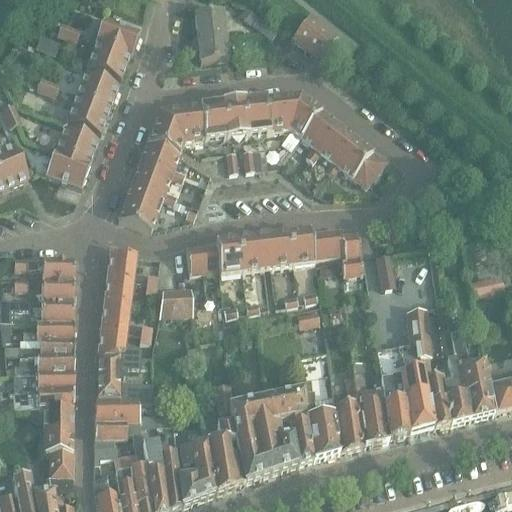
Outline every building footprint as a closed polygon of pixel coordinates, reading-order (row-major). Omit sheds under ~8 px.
[(237,19),(249,29),(256,21),(256,20),(245,10),(242,14),(237,19)] [(194,19),(196,44),(224,40),(221,16),(194,19)] [(295,38),(290,44),(317,65),(322,59),(338,38),(311,18),(295,38)] [(270,43),(276,36),(257,21),(251,28),(270,43)] [(96,47),(95,48),(129,61),(130,59),(131,60),(139,38),(103,24),(95,46),(96,47)] [(56,40),(65,44),(70,32),(61,28),(56,40)] [(70,32),(65,44),(75,48),(79,36),(70,32)] [(227,65),(224,40),(196,44),(199,68),(227,65)] [(39,41),(34,55),(54,62),(58,48),(39,41)] [(87,72),(117,83),(120,84),(129,61),(95,48),(87,72)] [(84,79),(75,103),(109,115),(117,92),(84,79)] [(36,95),(45,99),(50,87),(40,83),(36,95)] [(50,87),(45,99),(55,102),(59,90),(50,87)] [(158,118),(138,171),(118,226),(149,238),(162,205),(173,210),(174,206),(175,203),(164,199),(170,183),(181,188),(183,180),(172,176),(183,149),(290,136),(311,152),(304,162),(311,169),(319,158),(330,167),(323,177),(330,183),(338,173),(351,183),(365,193),(385,168),(371,157),(372,157),(299,100),(158,118)] [(66,126),(96,138),(100,139),(109,115),(75,103),(66,126)] [(12,109),(0,115),(5,124),(16,119),(12,109)] [(16,119),(5,124),(9,133),(20,128),(16,119)] [(64,134),(55,156),(89,169),(89,168),(97,146),(94,145),(64,134)] [(0,156),(0,184),(4,194),(27,183),(12,151),(0,156)] [(54,155),(45,180),(59,186),(81,194),(90,169),(89,168),(89,169),(55,156),(54,155)] [(259,156),(250,157),(251,165),(252,169),(260,168),(259,156)] [(244,163),(244,171),(252,170),(251,162),(244,163)] [(226,165),(227,173),(235,172),(234,164),(226,165)] [(173,210),(171,213),(181,217),(184,210),(174,206),(173,210)] [(192,226),(195,219),(187,216),(185,223),(192,226)] [(324,237),(310,239),(313,265),(327,263),(342,261),(343,261),(340,240),(340,239),(339,235),(324,237)] [(309,236),(287,239),(292,272),(313,270),(313,265),(309,239),(309,236)] [(356,238),(340,240),(343,261),(342,261),(343,266),(359,263),(356,238)] [(262,242),(266,275),(292,272),(287,239),(262,242)] [(237,245),(241,278),(266,275),(262,242),(237,245)] [(201,252),(204,278),(218,276),(219,281),(241,278),(237,245),(215,247),(215,250),(201,252)] [(188,280),(204,278),(201,252),(185,254),(188,280)] [(107,281),(132,284),(135,261),(109,258),(107,281)] [(381,295),(393,293),(393,292),(388,261),(375,263),(381,295)] [(343,266),(339,266),(342,282),(361,280),(359,263),(343,266)] [(15,265),(14,275),(28,276),(28,274),(41,274),(41,286),(74,287),(74,265),(41,265),(28,265),(15,265)] [(334,272),(320,274),(322,288),(336,286),(334,272)] [(146,280),(144,297),(155,299),(157,282),(146,280)] [(103,307),(129,311),(132,284),(107,281),(103,307)] [(485,284),(470,288),(473,303),(488,300),(485,284)] [(74,287),(41,286),(41,328),(73,329),(74,287)] [(27,297),(27,287),(14,287),(14,297),(27,297)] [(160,296),(157,324),(191,322),(189,294),(160,296)] [(314,298),(302,300),(303,309),(316,307),(314,298)] [(295,301),(283,303),(284,313),(297,310),(295,301)] [(487,303),(473,306),(476,317),(489,314),(487,303)] [(103,307),(100,334),(126,336),(129,311),(103,307)] [(27,317),(27,308),(14,308),(13,317),(27,317)] [(256,309),(244,311),(246,320),(258,318),(256,309)] [(235,312),(223,314),(224,324),(236,322),(235,312)] [(408,355),(396,356),(409,442),(428,436),(433,435),(422,362),(431,360),(426,315),(405,318),(408,355)] [(447,316),(436,317),(438,328),(448,327),(447,316)] [(316,317),(295,320),(298,334),(318,331),(316,317)] [(0,328),(0,332),(1,347),(9,347),(9,328),(0,328)] [(35,338),(22,338),(22,346),(73,347),(73,329),(41,328),(35,328),(35,338)] [(140,331),(138,347),(149,349),(151,332),(140,331)] [(97,362),(116,361),(115,358),(123,357),(126,336),(100,334),(97,362)] [(452,336),(450,337),(454,364),(456,363),(467,427),(493,420),(481,369),(481,367),(471,369),(464,334),(452,336)] [(17,354),(3,354),(4,362),(37,362),(36,363),(73,362),(73,347),(22,346),(18,347),(18,353),(17,353),(17,354)] [(96,404),(112,404),(112,407),(130,408),(135,408),(135,409),(136,409),(136,407),(150,406),(149,389),(136,390),(118,389),(119,382),(125,382),(126,375),(139,375),(139,356),(135,356),(123,357),(115,358),(116,361),(97,362),(96,404)] [(393,357),(376,359),(379,385),(377,385),(386,447),(389,447),(409,442),(396,356),(393,357)] [(431,360),(422,362),(433,435),(450,431),(444,389),(442,389),(441,382),(440,382),(427,385),(426,378),(429,378),(428,363),(431,363),(431,360)] [(14,374),(5,374),(5,383),(12,382),(12,379),(26,379),(30,379),(30,382),(37,382),(37,380),(73,380),(73,378),(73,362),(36,363),(36,371),(13,372),(14,374)] [(449,388),(444,389),(450,431),(467,427),(456,363),(454,364),(449,365),(446,365),(447,375),(449,388)] [(361,366),(350,368),(352,383),(355,406),(362,454),(386,447),(377,385),(373,385),(374,399),(365,400),(361,366)] [(484,368),(481,369),(493,420),(508,417),(503,384),(502,379),(487,382),(484,368)] [(511,374),(502,377),(502,379),(503,384),(508,417),(511,415),(511,374)] [(12,399),(9,399),(9,400),(12,400),(37,400),(37,398),(73,396),(73,389),(73,380),(37,380),(37,382),(30,382),(30,379),(26,379),(12,379),(12,382),(12,399)] [(347,408),(331,411),(332,418),(339,460),(362,454),(355,406),(352,383),(344,384),(347,408)] [(218,412),(226,411),(227,411),(226,401),(230,401),(229,389),(215,390),(218,412)] [(312,395),(302,397),(304,404),(304,405),(313,467),(339,460),(332,418),(331,411),(329,404),(314,406),(312,395)] [(37,400),(12,400),(13,416),(37,414),(41,414),(41,415),(72,415),(73,402),(73,396),(37,398),(37,400)] [(302,397),(265,404),(280,477),(296,472),(289,407),(304,404),(302,397)] [(227,411),(226,411),(228,425),(243,489),(280,477),(265,404),(231,410),(230,401),(226,401),(227,411)] [(304,404),(289,407),(296,472),(313,467),(304,405),(304,404)] [(91,407),(91,433),(125,429),(138,428),(137,419),(136,409),(135,409),(135,408),(130,408),(112,407),(91,407)] [(72,415),(41,415),(41,435),(72,437),(72,415)] [(153,420),(155,432),(162,431),(161,419),(153,420)] [(204,447),(215,500),(243,489),(228,425),(215,429),(217,444),(204,447)] [(138,428),(125,429),(126,441),(131,439),(136,472),(128,473),(135,511),(151,511),(142,460),(141,451),(140,443),(138,428)] [(125,429),(91,433),(92,446),(126,444),(126,441),(125,429)] [(72,437),(41,435),(41,454),(72,455),(72,437)] [(159,459),(165,511),(180,511),(174,455),(172,441),(165,441),(166,458),(159,459)] [(174,455),(180,511),(183,511),(215,500),(204,447),(174,455)] [(142,460),(151,511),(165,511),(159,459),(158,459),(158,454),(157,449),(141,451),(142,460)] [(92,452),(92,470),(98,470),(99,470),(99,465),(116,463),(115,450),(107,451),(92,452)] [(72,455),(41,454),(41,458),(47,458),(47,482),(47,483),(71,483),(72,483),(72,455)] [(117,499),(119,511),(135,511),(128,473),(117,475),(116,469),(113,470),(116,488),(115,488),(117,499)] [(9,478),(0,479),(0,490),(2,490),(3,493),(12,491),(16,511),(54,511),(53,503),(70,499),(71,483),(47,483),(47,482),(45,482),(46,495),(51,495),(51,500),(31,502),(28,484),(10,487),(9,478)] [(96,503),(97,511),(119,511),(117,499),(107,500),(105,483),(99,483),(93,484),(94,503),(96,503)] [(5,498),(0,499),(0,511),(16,511),(12,491),(3,493),(5,498)] [(70,511),(70,499),(53,503),(54,511),(70,511)]
